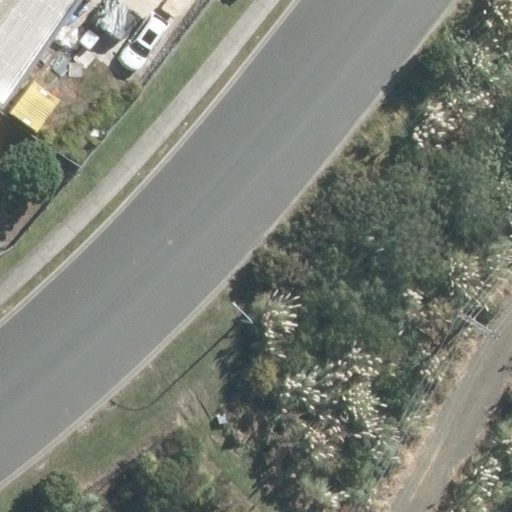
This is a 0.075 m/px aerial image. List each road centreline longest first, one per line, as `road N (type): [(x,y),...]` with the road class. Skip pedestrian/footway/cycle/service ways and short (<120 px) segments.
road 1 (unclassified): [(351,0),(275,99),(0,389)]
road 2 (track): [(511,315),(395,511)]
